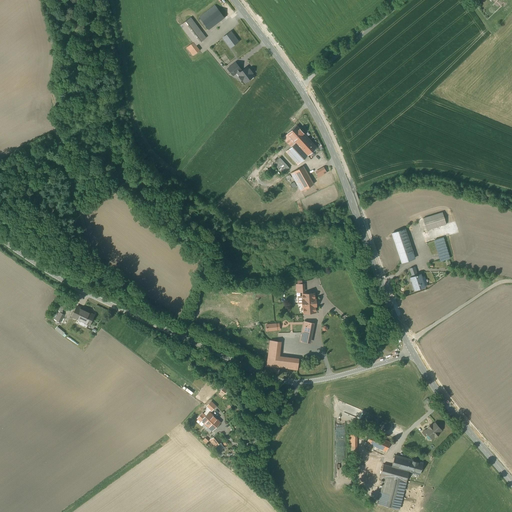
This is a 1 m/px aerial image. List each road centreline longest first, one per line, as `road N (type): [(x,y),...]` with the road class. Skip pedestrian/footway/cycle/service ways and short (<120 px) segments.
road 1 (residential): [(0,239),(107,304),(272,380),(327,378),(411,351)]
road 2 (track): [(90,295),(94,270),(53,106)]
road 3 (secondary): [(411,351),(505,475)]
road 4 (secondary): [(354,209),(406,342)]
road 5 (unclassified): [(406,0),(298,88)]
road 6 (residential): [(511,281),(406,342)]
